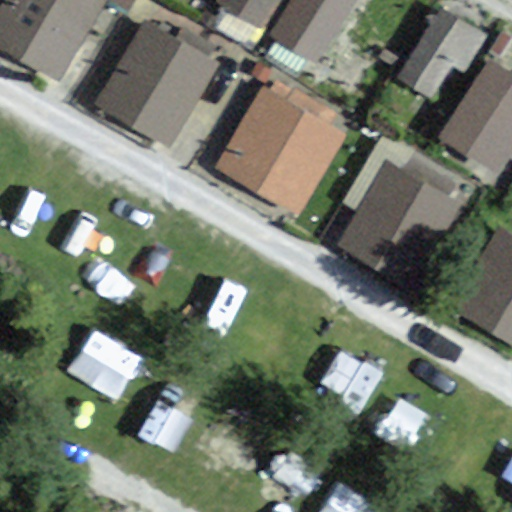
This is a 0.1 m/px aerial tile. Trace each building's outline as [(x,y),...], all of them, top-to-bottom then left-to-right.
[(100,0),(0,0),(0,37),(56,72),(100,0)] [(263,0),(223,0),(252,18),(263,0)] [(340,0),(277,0),(263,24),(287,39),(298,22),(319,35),(340,0)] [(418,0),(353,0),(331,39),(353,51),(372,20),(399,35),(418,0)] [(480,32),(433,3),(384,81),(418,103),(445,59),(459,68),(480,32)] [(169,29),(138,11),(90,94),(164,136),(217,44),(174,20),(169,29)] [(511,70),(481,52),(432,129),(489,164),(499,148),(511,155),(511,70)] [(262,84),(255,80),(210,158),(293,205),(338,128),(323,120),(331,106),(270,70),(262,84)] [(392,165),(380,158),(332,240),(402,281),(450,199),(438,192),(448,175),(402,149),(392,165)] [(511,230),(494,219),(445,299),(511,340),(511,230)]
